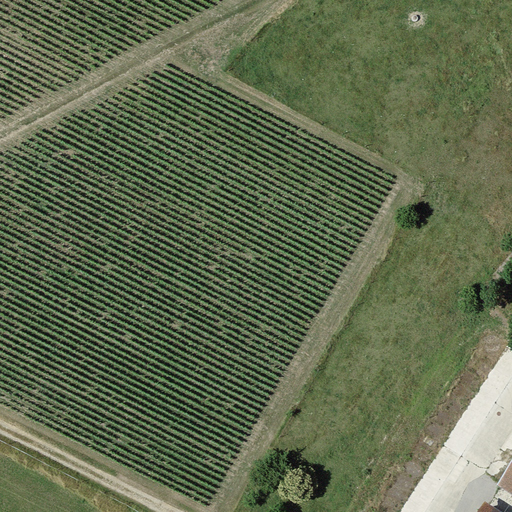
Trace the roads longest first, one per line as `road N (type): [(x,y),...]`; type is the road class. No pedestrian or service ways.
road 1 (track): [(0,143),(265,0)]
road 2 (track): [(0,426),(170,511)]
